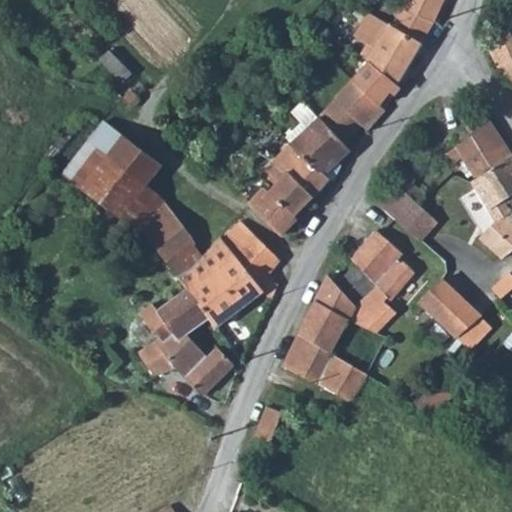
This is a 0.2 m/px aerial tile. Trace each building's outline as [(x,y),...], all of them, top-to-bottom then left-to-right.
[(414,0),(410,9),(441,23),(450,0),(414,0)] [(397,27),(426,46),(441,23),(410,9),(407,7),(397,27)] [(378,48),(384,51),(397,27),(381,16),(378,14),(363,40),(378,48)] [(376,65),(399,86),(426,46),(397,27),(384,51),(386,53),(376,65)] [(368,64),(373,68),(376,65),(386,53),(384,51),(378,48),(368,64)] [(358,83),(383,106),(402,89),(399,86),(376,65),(373,68),(358,83)] [(337,101),(339,103),(364,127),(371,132),(386,109),(383,106),(358,83),(355,81),(337,101)] [(125,100),(134,111),(143,102),(134,92),(125,100)] [(322,120),(347,147),(364,127),(339,103),(322,120)] [(290,142),(296,147),(322,120),(317,114),(297,135),(293,131),(289,135),(293,140),(290,142)] [(296,147),(328,177),(353,154),(347,147),(322,120),(296,147)] [(470,133),(472,136),(491,167),(493,166),(511,156),(511,154),(489,120),(470,133)] [(61,172),(145,243),(150,237),(145,232),(166,207),(148,190),(163,171),(102,121),(61,172)] [(461,143),(448,153),(454,163),(463,158),(474,177),(491,167),(472,136),(461,143)] [(253,209),(286,239),(298,221),(320,200),(332,181),(328,177),(296,147),(269,177),(280,187),(273,196),(269,192),(253,209)] [(471,182),(495,221),(479,239),(503,258),(511,250),(511,213),(503,200),(511,194),(511,156),(493,166),(491,167),(492,169),(471,182)] [(386,174),(401,188),(405,191),(416,180),(397,161),(386,174)] [(401,188),(382,208),(420,241),(438,222),(405,191),(401,188)] [(511,194),(503,200),(511,213),(511,194)] [(145,232),(150,237),(155,242),(179,221),(166,207),(145,232)] [(155,242),(169,260),(182,251),(196,269),(208,260),(197,247),(199,245),(179,221),(155,242)] [(190,286),(193,290),(215,322),(223,333),(267,297),(276,303),(283,288),(271,278),(284,262),(245,227),(215,258),(225,269),(205,283),(201,279),(190,286)] [(376,333),(396,312),(384,302),(388,298),(390,300),(413,273),(413,272),(413,271),(412,270),(399,258),(402,253),(376,230),(351,258),(357,264),(358,263),(375,282),(354,303),(357,307),(351,319),(351,321),(376,333)] [(169,260),(187,281),(197,272),(196,269),(182,251),(169,260)] [(353,304),(354,303),(375,282),(358,263),(357,264),(337,285),(336,286),(353,304)] [(501,299),(511,289),(511,276),(509,274),(492,288),(501,299)] [(315,302),(348,320),(351,319),(357,307),(354,303),(353,304),(336,286),(337,285),(328,275),(315,302)] [(424,303),(475,351),(496,327),(485,318),(485,315),(447,279),(424,303)] [(162,378),(183,373),(210,399),(240,369),(224,352),(213,361),(192,337),(215,322),(193,290),(151,318),(158,328),(170,321),(175,329),(160,339),(142,355),(162,378)] [(330,352),(335,355),(338,350),(333,347),(348,320),(315,302),(299,333),(329,353),(330,352)] [(283,366),(350,400),(365,376),(366,374),(335,355),(330,352),(329,353),(299,333),(283,366)] [(255,435),(271,442),(282,412),(266,406),(255,435)]
